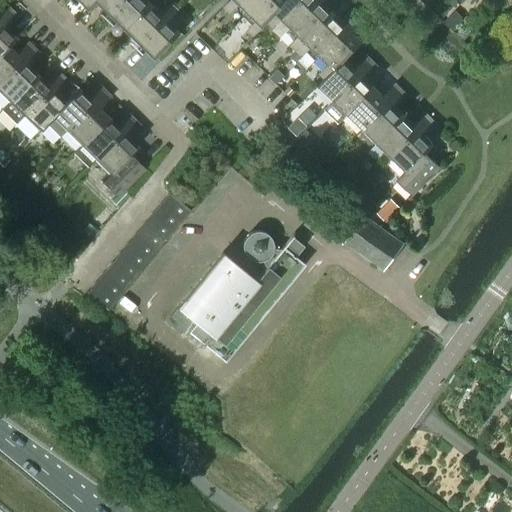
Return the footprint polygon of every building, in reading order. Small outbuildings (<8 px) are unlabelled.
[(98,0),(70,0),(75,5),(79,0),(80,0),(90,9),(98,0)] [(107,20),(126,0),(98,0),(90,9),(98,1),(107,10),(102,15),(107,20)] [(127,29),(151,4),(147,0),(126,0),(107,20),(112,25),(117,20),(127,29)] [(288,0),(230,0),(223,7),(229,14),(236,7),(253,24),(247,31),(253,37),(267,23),(266,23),(288,0)] [(295,51),(333,13),(323,3),(326,1),(328,3),(331,0),(288,0),(266,23),(267,23),(272,29),(278,22),(296,39),(289,46),(295,51)] [(136,49),(176,8),(170,2),(160,13),(151,4),(127,29),(136,39),(131,44),(136,49)] [(0,22),(12,11),(6,5),(0,11),(0,22)] [(439,18),(446,12),(438,5),(432,11),(439,18)] [(156,58),(181,33),(172,24),(182,14),(176,8),(136,49),(141,54),(146,49),(156,58)] [(346,59),(362,42),(352,32),(355,29),(357,31),(365,23),(351,9),(343,17),(346,20),(343,23),(333,13),(295,51),(301,57),(307,51),(325,68),(313,79),(319,85),(324,79),(346,59)] [(0,52),(7,45),(7,46),(15,38),(6,29),(18,16),(12,11),(0,22),(0,52)] [(461,28),(454,21),(449,27),(456,33),(461,28)] [(462,39),(467,33),(461,28),(456,33),(462,39)] [(0,81),(33,47),(27,42),(15,54),(7,46),(7,45),(0,52),(0,81)] [(0,94),(8,102),(36,74),(27,65),(39,53),(33,47),(0,81),(0,94)] [(332,101),(372,61),(366,55),(354,67),(346,59),(324,79),(319,85),(317,87),(332,101)] [(346,116),(374,87),(366,79),(378,66),(372,61),(332,101),(346,116)] [(15,124),(22,117),(62,76),(57,70),(45,82),(36,74),(8,102),(1,109),(15,124)] [(45,123),(65,102),(64,102),(56,94),(68,82),(62,76),(22,117),(38,131),(46,123),(45,123)] [(361,130),(401,89),(395,83),(383,96),(374,87),(346,116),(361,130)] [(65,131),(105,91),(99,85),(87,97),(78,88),(64,102),(65,102),(45,123),(46,123),(59,137),(65,131)] [(376,145),(404,116),(395,107),(407,95),(401,89),(361,130),(376,145)] [(80,146),(108,117),(99,109),(111,97),(105,91),(65,131),(80,146)] [(390,159),(430,118),(424,112),(412,124),(404,116),(376,145),(390,159)] [(94,160),(134,120),(128,114),(116,126),(108,117),(80,146),(73,153),(87,167),(94,160)] [(405,173),(433,144),(424,136),(436,124),(430,118),(390,159),(404,172),(405,173)] [(144,169),(129,154),(137,146),(128,137),(140,125),(134,120),(94,160),(108,174),(101,182),(101,183),(116,197),(144,169)] [(412,196),(440,167),(425,153),(433,145),(433,144),(405,173),(404,172),(396,181),(412,196)] [(189,211),(168,194),(159,204),(181,221),(189,211)] [(385,222),(398,209),(390,201),(377,214),(385,222)] [(181,221),(159,204),(151,214),(173,231),(181,221)] [(173,231),(151,214),(143,223),(165,241),(173,231)] [(403,244),(364,216),(345,242),(384,270),(403,244)] [(165,241),(143,223),(135,233),(157,251),(165,241)] [(224,362),(303,264),(292,255),(300,247),(290,238),(295,233),(294,232),(280,249),(272,248),(270,238),(262,232),(252,232),(244,237),(241,247),(243,252),(246,257),(250,260),(256,262),(261,261),(264,268),(254,280),(221,253),(177,307),(195,322),(187,331),(202,343),(197,350),(198,351),(203,345),(224,362)] [(157,251),(135,233),(127,243),(148,261),(157,251)] [(148,261),(127,243),(119,253),(140,271),(148,261)] [(140,271),(119,253),(110,263),(132,281),(140,271)] [(132,281),(110,263),(102,273),(124,291),(132,281)] [(124,291),(102,273),(94,283),(116,301),(124,291)] [(116,301),(94,283),(86,293),(108,311),(116,301)]
